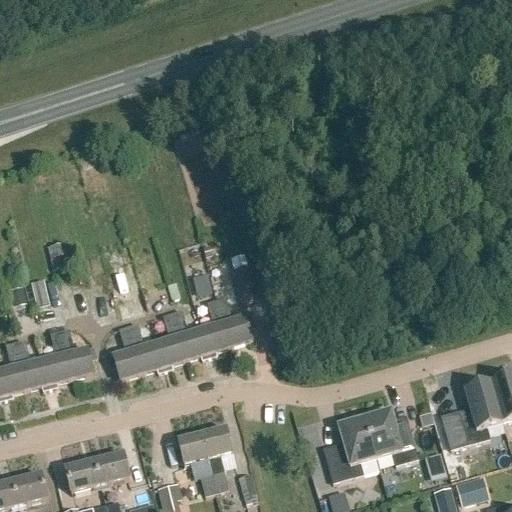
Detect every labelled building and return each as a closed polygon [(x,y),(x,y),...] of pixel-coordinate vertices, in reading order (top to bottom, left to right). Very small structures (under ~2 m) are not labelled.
[(178,131),(183,147),(202,141),(197,125),(178,131)] [(71,272),(67,257),(65,248),(48,252),(50,263),(53,276),(71,272)] [(210,251),(203,253),(206,263),(213,261),(210,251)] [(144,267),(151,291),(168,286),(160,262),(144,267)] [(251,272),(234,277),(244,311),(261,306),(251,272)] [(126,302),(138,299),(133,281),(121,284),(126,302)] [(114,283),(87,289),(94,318),(121,311),(114,283)] [(34,314),(48,311),(43,286),(29,289),(34,314)] [(23,293),(11,295),(14,312),(26,309),(23,293)] [(226,304),(216,307),(230,354),(253,347),(249,334),(253,333),(254,333),(251,321),(232,327),(226,304)] [(214,333),(201,336),(210,364),(217,362),(216,358),(230,354),(216,307),(207,310),(214,333)] [(182,318),(172,320),(186,367),(201,363),(202,367),(210,364),(201,336),(189,340),(182,318)] [(170,346),(157,350),(166,378),(173,375),(172,372),(186,367),(172,320),(163,323),(170,346)] [(138,331),(129,333),(143,380),(157,376),(158,380),(166,378),(157,350),(145,353),(138,331)] [(120,387),(143,380),(129,333),(119,336),(126,359),(108,365),(111,376),(112,376),(112,375),(116,374),(120,387)] [(69,336),(60,338),(72,386),(94,380),(91,367),(95,366),(96,366),(94,354),(75,359),(69,336)] [(56,364),(43,367),(50,395),(58,394),(57,390),(72,386),(60,338),(50,341),(56,364)] [(24,347),(15,349),(27,397),(42,393),(43,397),(50,395),(43,367),(30,370),(24,347)] [(11,375),(0,377),(0,382),(6,406),(13,405),(12,401),(27,397),(15,349),(6,352),(11,375)] [(511,383),(491,389),(502,430),(511,426),(511,383)] [(502,430),(491,389),(465,397),(471,420),(460,423),(468,452),(489,446),(486,434),(502,430)] [(185,436),(219,433),(217,415),(183,418),(185,436)] [(468,452),(460,423),(458,417),(440,423),(450,457),(468,452)] [(391,418),(364,425),(376,465),(392,461),(395,472),(418,466),(410,437),(397,441),(391,418)] [(376,465),(364,425),(338,433),(345,456),(331,459),(339,488),(363,482),(360,470),(376,465)] [(225,435),(202,441),(217,500),(228,498),(220,463),(231,460),(232,461),(233,461),(226,434),(225,435)] [(217,500),(202,441),(179,447),(179,446),(178,446),(184,473),(185,472),(208,466),(212,480),(200,483),(205,503),(217,500)] [(124,460),(94,467),(101,492),(130,485),(124,460)] [(101,492),(94,467),(65,475),(71,500),(101,492)] [(445,476),(444,470),(433,473),(437,485),(443,483),(447,482),(446,478),(445,476)] [(12,488),(18,511),(27,511),(28,510),(48,505),(41,480),(12,488)] [(253,481),(240,484),(246,507),(259,504),(253,481)] [(472,486),(456,490),(461,511),(466,511),(479,509),(472,486)] [(18,511),(12,488),(0,490),(0,511),(18,511)] [(179,490),(158,495),(162,511),(179,511),(178,507),(183,506),(179,490)] [(451,494),(434,498),(436,507),(453,502),(451,494)] [(328,504),(330,511),(347,511),(344,500),(328,504)]
